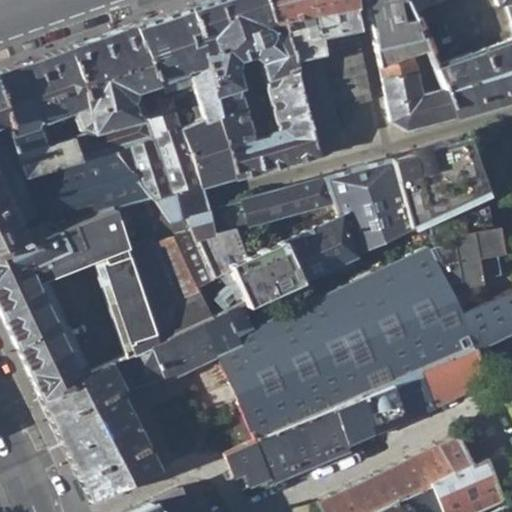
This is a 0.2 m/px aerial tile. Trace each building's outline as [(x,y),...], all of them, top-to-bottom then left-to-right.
[(277,15),(269,18),(261,0),(196,0),(186,4),(215,111),(232,176),(314,154),(288,58),(277,15)] [(261,0),(269,18),(277,15),(288,58),(357,42),(348,0),(261,0)] [(361,0),(376,64),(383,61),(408,53),(416,50),(423,47),(404,7),(400,0),(361,0)] [(511,0),(490,0),(492,4),(503,0),(511,29),(510,30),(511,35),(511,0)] [(186,4),(130,22),(151,82),(150,83),(157,98),(167,94),(178,125),(215,111),(186,4)] [(151,82),(130,22),(66,45),(83,106),(94,102),(103,127),(78,134),(69,136),(76,159),(112,148),(165,218),(182,213),(203,208),(208,207),(201,184),(198,185),(178,125),(167,94),(157,98),(150,83),(151,82)] [(511,97),(511,35),(430,64),(440,87),(453,115),(511,97)] [(366,91),(357,42),(288,58),(314,154),(320,153),(335,128),(328,102),(366,91)] [(66,45),(0,67),(0,112),(10,147),(22,176),(76,159),(69,136),(50,141),(51,143),(42,145),(35,120),(45,120),(70,112),(78,134),(103,127),(94,102),(83,106),(66,45)] [(416,79),(408,53),(383,61),(376,64),(378,76),(388,119),(404,129),(453,115),(440,87),(427,91),(424,78),(416,79)] [(215,111),(178,125),(198,185),(201,184),(219,180),(232,176),(215,111)] [(0,248),(24,241),(109,206),(154,340),(205,317),(204,315),(202,309),(192,283),(209,276),(192,236),(182,213),(165,218),(112,148),(76,159),(22,176),(10,147),(0,112),(0,248)] [(462,135),(389,156),(404,227),(421,219),(476,195),(481,192),(462,135)] [(389,156),(323,174),(330,198),(335,215),(346,253),(404,227),(389,156)] [(209,233),(192,236),(209,276),(227,268),(242,301),(346,253),(335,215),(243,257),(232,226),(330,198),(323,174),(208,207),(203,208),(209,233)] [(476,195),(421,219),(426,247),(421,248),(427,261),(487,233),(482,203),(477,205),(476,195)] [(0,248),(0,317),(36,394),(74,376),(63,350),(69,347),(37,277),(95,253),(126,343),(120,346),(123,353),(146,343),(146,344),(154,340),(109,206),(24,241),(0,248)] [(203,208),(182,213),(192,236),(209,233),(203,208)] [(417,371),(471,349),(511,330),(511,280),(511,281),(511,282),(511,285),(452,312),(448,303),(439,286),(451,284),(452,291),(477,286),(476,280),(495,277),(487,233),(427,261),(421,248),(419,244),(244,324),(230,330),(236,342),(214,353),(231,394),(240,413),(229,417),(235,432),(238,430),(242,440),(250,436),(251,439),(356,396),(386,384),(417,371)] [(221,309),(230,330),(244,324),(235,303),(221,309)] [(162,378),(214,353),(236,342),(230,330),(221,309),(220,308),(204,315),(205,317),(154,340),(146,344),(146,343),(123,353),(74,376),(36,394),(85,501),(153,468),(114,390),(128,384),(129,385),(160,374),(162,378)] [(486,379),(471,349),(417,371),(430,405),(486,379)] [(418,411),(430,405),(417,371),(386,384),(401,418),(418,411)] [(371,431),(401,418),(386,384),(356,396),(371,431)] [(266,475),(371,431),(356,396),(251,439),(220,448),(236,487),(266,475)] [(469,428),(435,444),(449,471),(424,484),(438,510),(437,511),(507,511),(504,506),(491,511),(478,511),(476,508),(499,497),(469,428)] [(365,511),(369,510),(424,484),(449,471),(435,444),(317,501),(320,505),(322,511),(365,511)] [(370,511),(434,511),(437,511),(438,510),(424,484),(369,510),(370,511)] [(120,511),(174,511),(186,507),(176,486),(120,511)]
